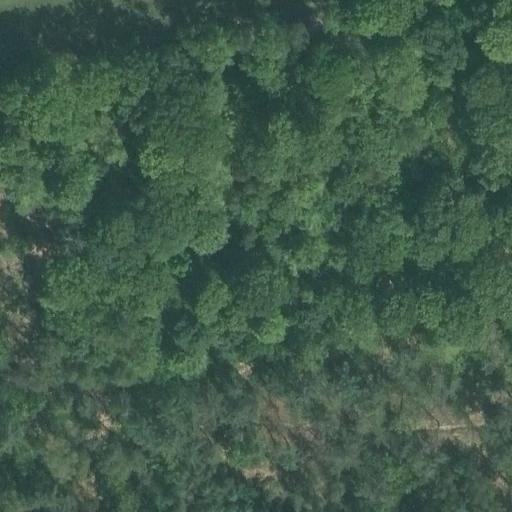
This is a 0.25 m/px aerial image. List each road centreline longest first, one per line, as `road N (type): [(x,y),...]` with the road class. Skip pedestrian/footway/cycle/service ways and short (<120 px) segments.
road 1 (track): [(0,381),(511,313)]
road 2 (track): [(0,93),(399,0)]
